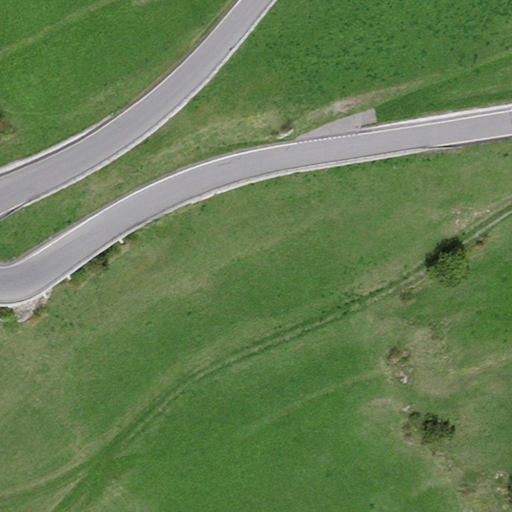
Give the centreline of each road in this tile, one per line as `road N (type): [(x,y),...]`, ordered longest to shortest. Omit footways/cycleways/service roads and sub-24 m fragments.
road 1 (tertiary): [(511,122),(266,161),(175,190),(36,277),(0,284)]
road 2 (tertiary): [(0,195),(103,147),(164,104),(260,0)]
